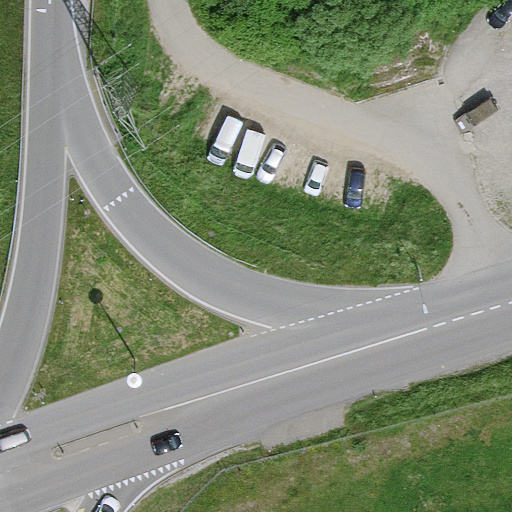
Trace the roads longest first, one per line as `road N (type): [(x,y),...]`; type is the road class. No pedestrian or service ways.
road 1 (motorway): [(367,317),(258,299),(195,268),(110,186),(48,78)]
road 2 (secondary): [(367,317),(264,381),(0,474)]
road 3 (motorway): [(0,389),(29,306),(48,78)]
road 4 (motorway): [(466,289),(511,433)]
